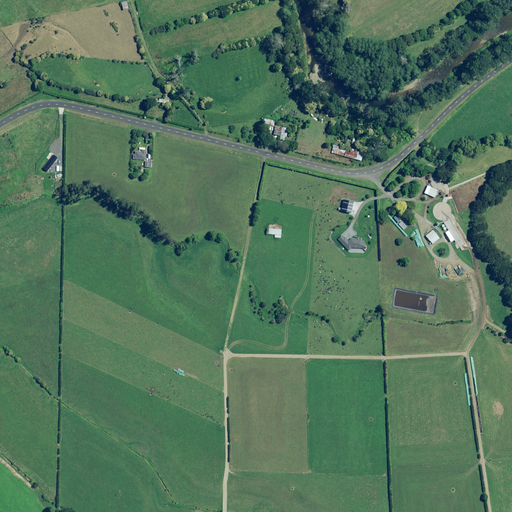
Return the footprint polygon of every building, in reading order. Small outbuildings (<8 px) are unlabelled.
[(288,129),(275,126),(273,134),(280,136),(279,139),(284,140),(284,137),(286,137),(288,129)] [(350,149),(349,152),(341,150),(342,148),(333,145),(331,153),(360,161),(362,152),(350,149)] [(146,150),(141,150),(141,152),(135,151),(134,154),(133,154),(132,159),(145,160),(146,150)] [(437,190),(427,185),(424,193),(434,198),(437,190)] [(460,239),(448,220),(443,223),(448,231),(445,233),(450,242),(453,240),(455,242),(460,239)] [(406,227),(401,221),(398,224),(403,230),(406,227)] [(281,230),(269,229),(268,234),(274,235),(274,237),(280,238),(281,230)] [(439,238),(432,230),(425,236),(432,244),(439,238)] [(347,241),(342,235),(337,239),(348,251),(351,248),(363,248),(366,246),(361,239),(359,239),(359,237),(356,237),(356,238),(350,238),(347,241)] [(460,272),(456,266),(454,268),(459,276),(462,273),(461,271),(460,272)] [(434,316),(438,295),(400,288),(394,287),(390,308),(434,316)]
